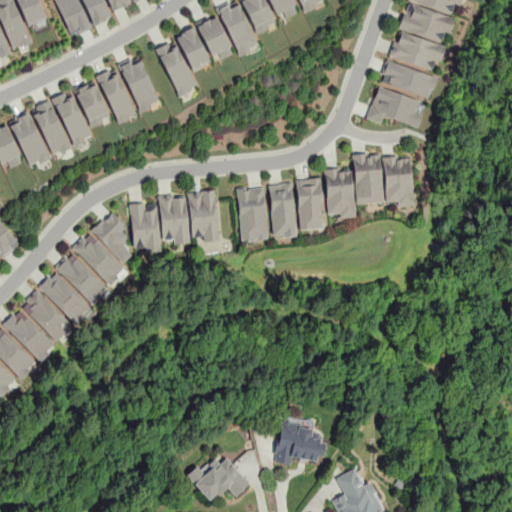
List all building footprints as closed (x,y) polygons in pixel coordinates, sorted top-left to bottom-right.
[(30,41),(12,0),(0,0),(0,22),(11,49),(30,41)] [(16,0),(27,26),(45,18),(37,0),(16,0)] [(90,27),(78,0),(54,0),(69,36),(90,27)] [(80,0),(93,26),(112,17),(103,0),(80,0)] [(129,3),(127,0),(107,0),(112,11),(129,3)] [(238,54),(257,45),(236,0),(217,10),(238,54)] [(240,0),(255,33),(275,24),(263,0),(240,0)] [(268,0),(277,20),(297,11),(292,0),(268,0)] [(321,0),(296,0),(303,13),(323,4),(321,0)] [(409,0),(449,14),(453,3),(458,5),(460,0),(409,0)] [(408,1),(453,18),(448,32),(443,31),(439,41),(399,27),(408,1)] [(231,48),(215,16),(196,26),(211,57),(231,48)] [(193,69),(210,60),(191,27),(175,37),(193,69)] [(0,56),(10,52),(0,29),(0,56)] [(397,30),(445,46),(440,61),(433,59),(430,69),(388,55),(397,30)] [(155,48),(178,95),(195,87),(173,40),(155,48)] [(118,64),(139,110),(159,101),(138,55),(118,64)] [(386,59),(437,77),(433,89),(429,87),(426,97),(382,81),(384,74),(381,73),(386,59)] [(96,75),(118,122),(135,114),(114,67),(96,75)] [(74,89),(91,125),(110,116),(92,80),(74,89)] [(365,118),(382,124),(384,118),(413,127),(421,102),(376,87),(365,118)] [(90,137),(70,90),(53,97),(73,145),(90,137)] [(31,108),(51,155),(69,147),(49,100),(31,108)] [(29,165),(48,156),(28,112),(8,121),(29,165)] [(0,127),(0,163),(18,155),(5,125),(0,127)] [(351,154),(356,204),(383,201),(379,154),(367,155),(367,152),(351,154)] [(381,156),(385,201),(396,200),(397,205),(412,204),(408,158),(397,159),(396,155),(381,156)] [(323,168),(327,213),(339,212),(339,217),(355,216),(351,170),(339,171),(339,167),(323,168)] [(294,180),(299,230),(322,227),(319,199),(322,199),(320,177),(294,180)] [(267,183),(272,235),(282,234),(282,237),(296,235),(290,181),(267,183)] [(239,240),(266,239),(263,186),(236,187),(239,240)] [(213,189),(218,240),(204,241),(203,234),(191,235),(187,192),(213,189)] [(157,195),(161,239),(173,238),(173,244),(189,243),(184,193),(157,195)] [(132,247),(128,203),(144,202),(145,205),(156,203),(160,250),(147,252),(147,246),(132,247)] [(91,229),(123,262),(131,254),(121,242),(126,237),(120,232),(126,226),(111,210),(91,229)] [(0,255),(2,258),(19,244),(0,221),(0,255)] [(72,247),(109,286),(126,270),(88,231),(72,247)] [(54,266),(92,305),(108,289),(71,250),(54,266)] [(38,286),(75,324),(91,308),(56,272),(50,278),(48,276),(38,286)] [(22,307),(55,341),(71,325),(36,288),(25,299),(27,301),(22,307)] [(1,323),(39,362),(48,353),(46,350),(53,343),(18,307),(1,323)] [(0,357),(20,379),(36,363),(0,325),(0,357)] [(0,397),(17,381),(0,363),(0,397)] [(273,463),(291,465),(292,457),(322,460),(326,429),(278,423),(273,463)] [(211,502),(226,487),(235,496),(250,482),(226,457),(219,463),(214,458),(202,470),(196,464),(184,475),(211,502)] [(383,511),(370,480),(361,484),(354,468),(335,476),(342,493),(333,497),(339,511),(383,511)]
